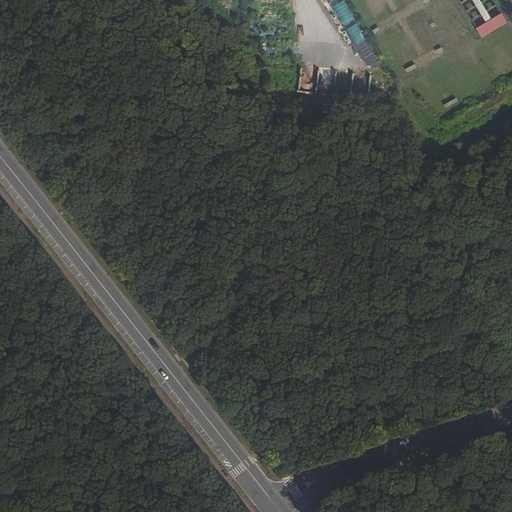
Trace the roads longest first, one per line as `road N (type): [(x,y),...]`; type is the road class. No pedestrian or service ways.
road 1 (tertiary): [(276,505),(0,156)]
road 2 (unclassified): [(511,411),(315,479),(276,505)]
